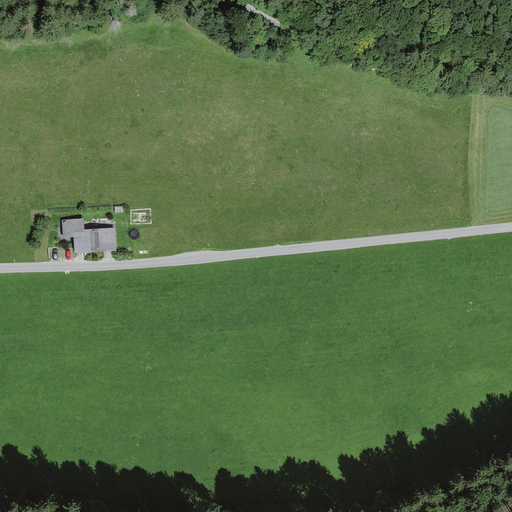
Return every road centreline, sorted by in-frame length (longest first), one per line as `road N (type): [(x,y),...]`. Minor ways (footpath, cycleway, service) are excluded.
road 1 (residential): [(0,267),(182,259),(511,225)]
road 2 (track): [(511,90),(307,42),(238,0)]
